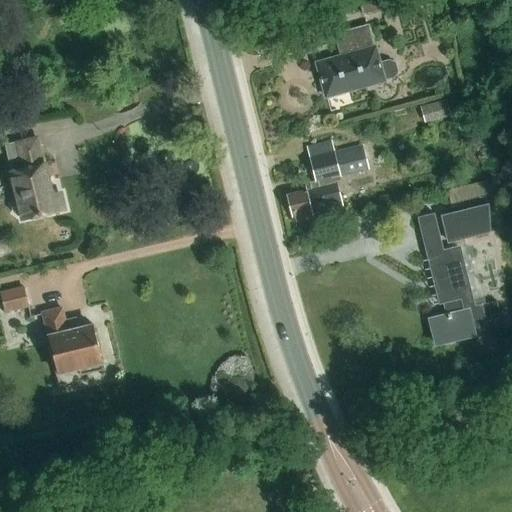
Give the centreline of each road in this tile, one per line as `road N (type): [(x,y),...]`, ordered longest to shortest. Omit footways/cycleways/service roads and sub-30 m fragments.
road 1 (secondary): [(203,0),(288,341),(321,423)]
road 2 (unknown): [(0,503),(71,494),(268,442),(298,486),(318,468)]
road 3 (track): [(259,228),(74,270),(60,288)]
road 4 (track): [(511,410),(352,443),(318,468)]
road 5 (track): [(200,54),(334,0)]
